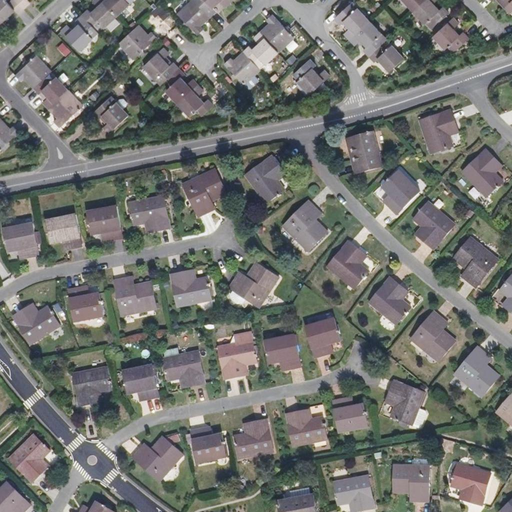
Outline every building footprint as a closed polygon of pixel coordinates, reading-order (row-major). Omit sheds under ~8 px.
[(24,9),(15,0),(12,0),(9,4),(4,0),(0,0),(0,19),(2,22),(14,11),(18,15),(24,9)] [(15,0),(24,9),(31,2),(28,0),(15,0)] [(104,28),(117,16),(102,0),(95,0),(93,2),(97,7),(91,13),(88,10),(82,15),(92,26),(97,20),(104,28)] [(102,0),(117,16),(130,4),(126,1),(125,0),(102,0)] [(201,26),(211,18),(194,0),(193,0),(179,14),(199,35),(205,29),(201,26)] [(214,7),(220,2),(226,7),(231,2),(228,0),(194,0),(211,18),(218,11),(214,7)] [(404,0),(415,11),(426,0),(404,0)] [(450,13),(444,7),(440,10),(434,4),(438,0),(426,0),(415,11),(432,30),(450,13)] [(496,0),(505,8),(511,1),(511,0),(490,0),(492,2),(493,0),(496,0)] [(350,40),(369,22),(357,9),(355,11),(350,5),(335,19),(341,25),(344,22),(350,29),(345,34),(350,40)] [(91,36),(96,31),(92,26),(82,15),(76,21),(79,25),(72,30),(68,25),(61,30),(80,50),(93,38),(91,36)] [(278,52),(294,38),(272,15),(266,21),(269,24),(260,33),(278,52)] [(458,50),(469,39),(463,32),(459,36),(454,30),(460,24),(454,18),(434,36),(446,50),(449,47),(452,52),(458,50)] [(381,35),(369,22),(350,40),(356,46),(361,41),(367,47),(363,50),(369,57),(379,47),(374,42),(381,35)] [(133,60),(157,39),(151,33),(147,36),(138,26),(119,45),(133,60)] [(265,64),(278,52),(260,33),(254,38),(260,44),(253,50),(250,47),(243,52),(253,62),(258,57),(265,64)] [(66,43),(59,46),(63,57),(70,54),(66,43)] [(404,59),(392,46),(384,53),(379,47),(369,57),(375,63),(379,60),(390,72),(404,59)] [(168,78),(179,69),(173,62),(169,66),(163,59),(168,54),(163,48),(143,66),(156,79),(157,78),(163,83),(168,78)] [(244,84),(259,69),(253,62),(243,52),(234,61),(230,57),(224,63),(244,84)] [(44,78),(51,72),(36,56),(15,76),(21,82),(25,78),(34,88),(44,78)] [(313,94),(332,76),(326,70),(321,75),(315,68),(318,64),(312,58),(302,68),(308,74),(301,80),(313,94)] [(178,104),(198,86),(192,79),(186,84),(181,78),(184,75),(179,69),(168,78),(173,84),(166,90),(178,104)] [(49,108),(68,91),(56,77),(49,84),(44,78),(34,88),(39,94),(43,91),(49,97),(43,102),(49,108)] [(130,89),(122,80),(111,89),(120,99),(130,89)] [(214,107),(208,100),(204,103),(199,97),(204,92),(198,86),(178,104),(191,117),(198,110),(204,116),(214,107)] [(83,106),(68,91),(49,108),(58,118),(54,122),(60,128),(83,106)] [(110,134),(130,115),(125,110),(127,108),(129,102),(126,99),(120,100),(118,102),(117,102),(115,104),(109,98),(94,113),(100,119),(103,116),(109,123),(104,128),(110,134)] [(450,133),(449,129),(459,126),(452,108),(421,119),(432,152),(454,145),(450,133)] [(0,149),(18,133),(13,127),(10,130),(1,120),(0,120),(0,149)] [(384,167),(375,132),(347,139),(350,150),(356,148),(362,173),(384,167)] [(362,173),(356,148),(350,150),(356,174),(362,173)] [(496,174),(492,169),(499,162),(487,150),(463,172),(487,197),(503,182),(496,174)] [(278,181),(276,178),(284,172),(273,157),(246,177),(266,205),(285,191),(278,181)] [(496,174),(503,166),(499,162),(492,169),(496,174)] [(229,195),(217,169),(185,184),(200,217),(212,211),(209,204),(213,201),(229,195)] [(407,178),(399,170),(394,175),(402,182),(407,178)] [(278,181),(287,175),(284,172),(276,178),(278,181)] [(397,214),(420,191),(407,178),(402,182),(394,175),(382,187),(389,195),(393,199),(387,205),(397,214)] [(477,199),(481,193),(473,188),(469,194),(477,199)] [(387,205),(393,199),(389,195),(383,201),(387,205)] [(170,229),(164,197),(129,203),(134,226),(150,223),(152,232),(170,229)] [(217,208),(213,201),(209,204),(212,211),(217,208)] [(316,221),(313,217),(319,212),(309,202),(284,228),(310,253),(329,233),(316,221)] [(456,225),(430,202),(414,220),(422,227),(427,231),(420,238),(434,250),(456,225)] [(124,239),(117,207),(98,210),(100,216),(89,219),(92,236),(103,234),(108,233),(109,242),(124,239)] [(100,216),(98,210),(87,212),(89,219),(100,216)] [(316,221),(322,215),(319,212),(313,217),(316,221)] [(82,247),(76,215),(57,219),(58,225),(48,227),(51,244),(62,242),(67,241),(69,250),(82,247)] [(58,225),(57,219),(46,221),(48,227),(58,225)] [(40,255),(34,223),(15,227),(16,233),(5,235),(9,253),(19,251),(24,250),(26,258),(40,255)] [(420,238),(427,231),(422,227),(416,234),(420,238)] [(476,288),(499,260),(470,237),(453,259),(467,270),(471,273),(466,280),(476,288)] [(362,264),(358,261),(364,253),(350,241),(328,267),(356,290),(370,272),(362,264)] [(362,264),(368,257),(364,253),(358,261),(362,264)] [(262,310),(282,280),(259,264),(246,283),(239,278),(231,289),(235,292),(232,297),(233,300),(234,302),(237,304),(239,305),(244,306),(248,301),(262,310)] [(466,280),(471,273),(467,270),(462,276),(466,280)] [(213,301),(209,279),(193,282),(191,272),(172,276),(178,308),(213,301)] [(246,283),(249,278),(242,273),(239,278),(246,283)] [(396,325),(411,307),(403,300),(399,297),(405,289),(391,277),(369,303),(396,325)] [(511,278),(501,291),(510,298),(511,299),(511,303),(508,309),(511,312),(511,278)] [(158,310),(153,284),(131,288),(130,279),(116,282),(123,317),(158,310)] [(104,312),(100,294),(91,296),(86,297),(84,288),(69,291),(76,323),(95,320),(94,314),(104,312)] [(403,300),(409,293),(405,289),(399,297),(403,300)] [(39,314),(34,305),(29,307),(34,316),(39,314)] [(60,327),(48,308),(39,314),(34,316),(29,307),(13,316),(29,345),(60,327)] [(444,330),(439,327),(445,320),(435,312),(412,339),(440,363),(457,341),(444,330)] [(336,324),(334,318),(324,321),(325,327),(336,324)] [(444,330),(449,323),(445,320),(439,327),(444,330)] [(341,341),(336,324),(325,327),(324,321),(306,327),(316,358),(329,354),(326,346),(331,344),(341,341)] [(257,363),(251,332),(235,336),(236,344),(218,348),(224,380),(243,376),(241,367),(247,366),(257,363)] [(302,368),(295,335),(278,339),(278,344),(267,346),(271,364),(282,362),(287,361),(289,370),(302,368)] [(487,365),(483,362),(488,356),(478,347),(455,374),(482,398),(500,376),(487,365)] [(205,384),(199,352),(179,356),(177,349),(163,352),(169,382),(180,380),(185,378),(187,388),(205,384)] [(487,365),(492,359),(488,356),(483,362),(487,365)] [(159,397),(153,365),(134,368),(135,374),(124,376),(128,393),(138,391),(143,390),(145,400),(159,397)] [(111,389),(106,366),(72,372),(78,406),(96,402),(94,392),(100,391),(111,389)] [(420,408),(426,393),(395,380),(388,397),(398,401),(395,406),(391,416),(412,425),(413,425),(419,427),(421,425),(427,413),(426,411),(420,408)] [(511,394),(497,412),(511,424),(511,394)] [(395,406),(398,401),(388,397),(386,402),(395,406)] [(369,421),(365,404),(353,407),(349,408),(347,399),(333,401),(340,433),(358,429),(357,424),(369,421)] [(327,440),(323,417),(312,419),(306,420),(304,410),(287,414),(293,446),(327,440)] [(274,452),(267,420),(250,424),(252,434),(235,437),(240,459),(274,452)] [(227,452),(223,435),(207,438),(205,429),(192,432),(199,464),(217,460),(216,455),(227,452)] [(46,469),(39,462),(43,458),(51,450),(35,434),(9,459),(33,483),(46,469)] [(158,484),(182,457),(161,439),(150,452),(147,456),(140,450),(131,460),(158,484)] [(147,456),(150,452),(143,446),(140,450),(147,456)] [(50,465),(43,458),(39,462),(46,469),(50,465)] [(482,505),(491,473),(458,463),(452,486),(462,489),(467,490),(464,500),(482,505)] [(429,502),(430,466),(413,466),(394,465),(393,492),(411,493),(417,493),(416,502),(429,502)] [(374,508),(368,475),(334,482),(338,505),(349,503),(354,502),(356,511),(374,508)] [(24,511),(31,506),(8,482),(0,490),(0,511),(12,511),(16,509),(18,511),(24,511)] [(316,511),(314,495),(311,495),(309,488),(289,491),(291,499),(278,501),(279,511),(316,511)] [(511,511),(511,499),(500,511),(511,511)] [(111,511),(113,510),(97,501),(92,510),(90,511),(82,511),(81,511),(80,511),(111,511)]
